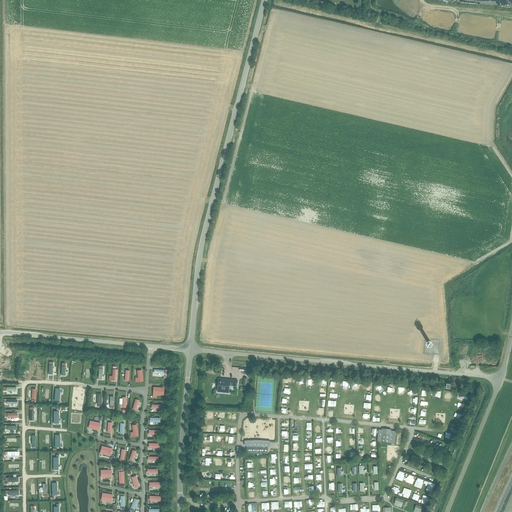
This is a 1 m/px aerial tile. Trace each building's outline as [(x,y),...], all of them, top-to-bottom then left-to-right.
[(117,381),(117,369),(113,369),(112,376),(109,375),(109,380),(117,381)] [(144,381),(142,369),(137,370),(138,377),(136,378),(136,382),(144,381)] [(237,386),(237,380),(219,378),(218,389),(220,389),(220,392),(225,392),(225,389),(229,390),(230,386),(237,386)] [(164,395),(164,387),(153,386),(153,397),(157,397),(157,395),(164,395)] [(98,430),(100,423),(90,420),(88,428),(98,430)] [(139,435),(137,424),(132,425),(133,432),(130,432),(131,437),(139,435)] [(379,429),(378,441),(395,443),(396,431),(391,431),(392,429),(383,428),(382,430),(379,429)] [(247,446),(247,453),(268,454),(268,447),(270,447),(270,442),(245,441),(245,446),(247,446)] [(110,456),(112,448),(102,445),(100,453),(110,456)] [(112,502),(113,494),(102,493),(101,500),(112,502)] [(139,500),(135,498),(130,508),(134,510),(139,500)]
